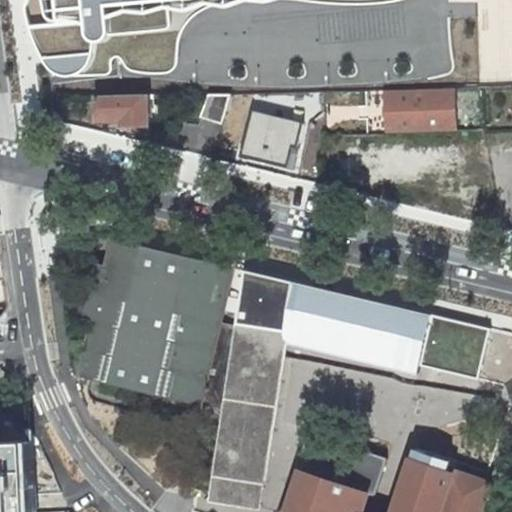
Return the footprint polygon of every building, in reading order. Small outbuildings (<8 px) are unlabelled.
[(26,0),(25,2),(39,53),(54,76),(68,79),(80,74),(93,65),(113,66),(115,50),(124,50),(136,62),(164,65),(179,63),(181,51),(185,20),(209,0),(210,0),(26,0)] [(449,115),(449,88),(349,91),(350,118),(449,115)] [(124,124),(149,123),(148,94),(99,95),(100,120),(124,119),(124,124)] [(210,94),(201,117),(223,123),(232,94),(210,94)] [(306,122),(253,109),(242,155),(290,167),(295,147),(299,148),(306,122)] [(290,167),(294,168),(299,148),(295,147),(290,167)] [(380,198),(438,211),(443,189),(454,191),(461,185),(465,167),(397,151),(390,155),(380,198)] [(221,321),(234,266),(113,237),(106,264),(93,261),(80,317),(93,321),(79,376),(225,411),(238,325),(221,321)] [(493,418),(511,412),(511,327),(488,320),(245,265),(247,269),(240,311),(298,320),(293,362),(316,406),(450,445),(493,418)] [(261,507),(275,412),(288,331),(238,323),(238,325),(225,411),(222,427),(211,499),(234,502),(261,507)] [(482,511),(492,483),(455,470),(454,473),(413,459),(395,511),(363,511),(376,475),(382,477),(395,440),(317,413),(304,450),(309,452),(288,511),(482,511)] [(0,444),(0,511),(25,511),(21,443),(0,444)]
